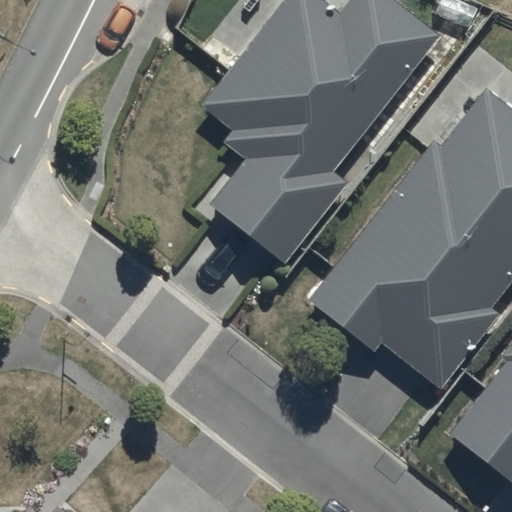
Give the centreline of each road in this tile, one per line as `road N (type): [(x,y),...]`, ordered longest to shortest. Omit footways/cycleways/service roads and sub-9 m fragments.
road 1 (residential): [(382,511),(0,218)]
road 2 (tertiary): [(83,0),(0,151)]
